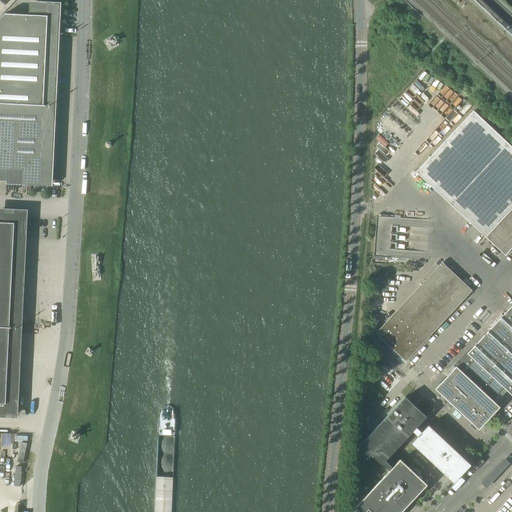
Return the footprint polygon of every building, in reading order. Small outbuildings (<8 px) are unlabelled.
[(0,104),(43,107),(47,31),(57,31),(58,5),(37,4),(37,15),(5,14),(0,18),(0,104)] [(43,107),(0,104),(0,169),(29,171),(29,182),(50,183),(51,167),(41,167),(43,107)] [(511,247),(511,146),(473,111),(416,172),(505,255),(511,247)] [(4,211),(4,222),(0,221),(0,414),(15,415),(16,399),(6,399),(14,237),(24,238),(25,212),(4,211)] [(442,262),(375,333),(406,362),(472,291),(442,262)] [(472,422),(479,429),(499,407),(492,400),(504,387),(511,394),(511,306),(468,353),(468,354),(436,389),(471,422),(472,422)] [(355,507),(360,511),(401,511),(427,484),(400,459),(393,467),(385,461),(426,417),(405,397),(357,448),(368,458),(371,454),(382,464),(383,463),(390,470),(355,507)]
